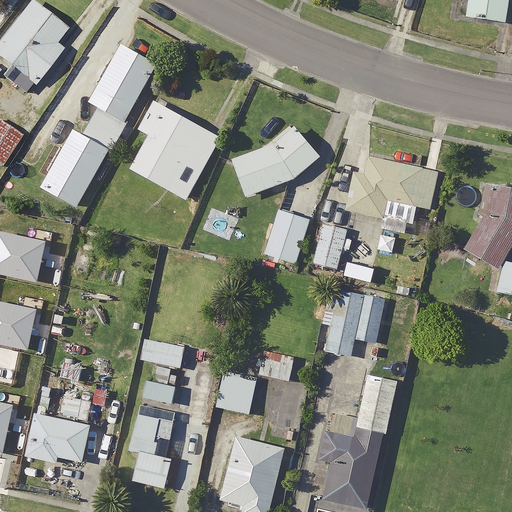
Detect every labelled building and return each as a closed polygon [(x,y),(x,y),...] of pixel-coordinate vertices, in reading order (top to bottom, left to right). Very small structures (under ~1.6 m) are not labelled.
[(63,26),(29,0),(23,0),(0,31),(0,60),(4,64),(0,68),(0,76),(22,93),(56,47),(50,43),(63,26)] [(502,0),(462,0),(461,16),(498,21),(502,0)] [(152,63),(115,44),(84,103),(91,107),(78,133),(68,128),(36,187),(73,207),(102,151),(105,152),(152,63)] [(217,135),(154,100),(137,131),(143,134),(125,167),(182,199),(217,135)] [(0,160),(17,132),(0,121),(0,160)] [(314,157),(289,125),(256,148),(226,158),(240,194),(288,178),(314,157)] [(433,171),(363,155),(359,173),(353,172),(345,210),(408,223),(412,205),(425,208),(433,171)] [(511,190),(484,184),(480,202),(473,214),(475,216),(457,248),(491,267),(511,232),(511,190)] [(305,219),(274,209),(260,253),(292,263),(305,219)] [(342,229),(318,224),(309,263),(333,268),(342,229)] [(511,262),(500,260),(492,290),(511,295),(511,262)] [(381,296),(339,286),(336,300),(324,297),(312,349),(346,356),(350,337),(371,342),(381,296)] [(25,336),(16,311),(0,317),(0,388),(31,377),(17,339),(25,336)] [(289,357),(260,350),(255,374),(284,380),(289,357)] [(96,362),(60,354),(56,376),(71,380),(69,388),(90,393),(96,362)] [(58,379),(49,377),(51,368),(38,365),(35,377),(33,390),(55,395),(58,379)] [(212,373),(191,369),(182,414),(203,418),(212,373)] [(253,377),(218,370),(211,406),(245,413),(253,377)] [(393,380),(363,373),(349,437),(321,430),(315,458),(328,461),(319,498),(361,507),(378,432),(381,432),(393,380)] [(83,418),(87,398),(60,393),(57,412),(83,418)] [(171,410),(135,402),(125,449),(134,451),(128,480),(160,487),(166,459),(151,456),(155,439),(165,441),(171,410)] [(85,424),(29,413),(21,455),(52,461),(53,456),(78,461),(85,424)] [(263,511),(279,448),(230,436),(215,498),(237,503),(234,511),(263,511)]
